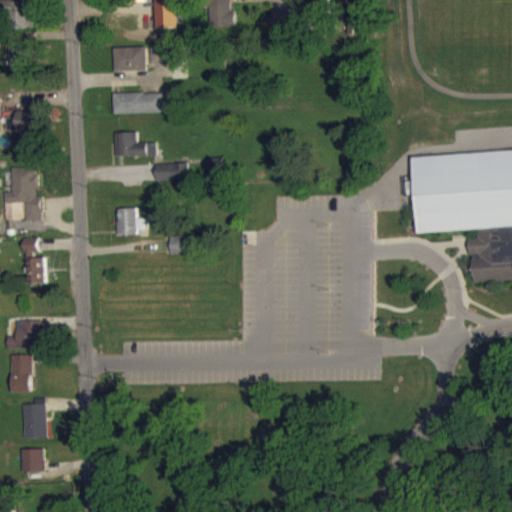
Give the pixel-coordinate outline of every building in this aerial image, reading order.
[(212,0),(213,37),(238,36),(237,18),(234,18),(233,0),(212,0)] [(35,35),(35,9),(0,8),(0,11),(0,23),(9,24),(9,35),(35,35)] [(33,76),(32,46),(12,47),(12,77),(33,76)] [(149,79),(149,55),(117,56),(117,80),(149,79)] [(153,56),(153,72),(186,71),(186,55),(153,56)] [(167,121),(166,100),(116,101),(117,123),(167,121)] [(10,138),(43,139),(44,120),(20,120),(20,126),(11,125),(10,138)] [(140,140),(119,141),(119,164),(160,163),(159,151),(140,151),(140,140)] [(511,152),(417,158),(421,233),(479,229),(480,240),(472,241),(474,283),(511,280),(511,152)] [(185,188),(184,172),(159,172),(159,189),(185,188)] [(45,229),(45,205),(40,205),(39,175),(14,176),(15,201),(8,201),(8,228),(27,228),(27,229),(45,229)] [(140,243),(140,237),(149,237),(148,226),(140,227),(140,216),(121,217),(121,243),(140,243)] [(194,262),(193,244),(173,245),(174,262),(194,262)] [(41,246),(29,247),(30,292),(47,292),(47,264),(41,264),(41,246)] [(18,329),(19,345),(10,345),(10,357),(46,356),(45,329),(18,329)] [(34,401),(35,364),(15,363),(14,401),(34,401)] [(50,446),(49,406),(37,407),(37,413),(26,413),(27,447),(50,446)] [(47,457),(25,457),(26,480),(48,480),(47,457)]
